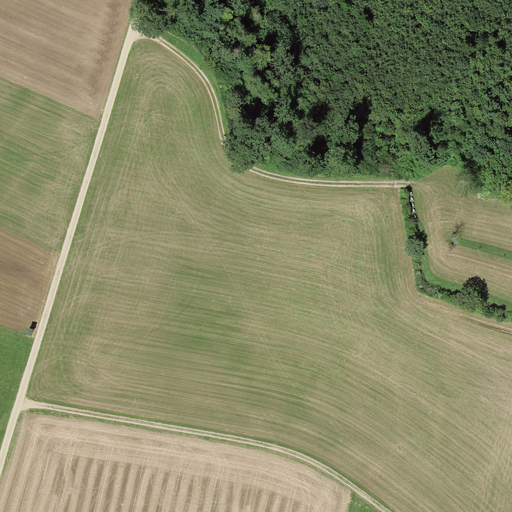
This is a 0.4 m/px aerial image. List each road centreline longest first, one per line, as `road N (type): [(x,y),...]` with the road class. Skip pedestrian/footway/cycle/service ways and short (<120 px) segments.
road 1 (track): [(139,0),(0,462)]
road 2 (track): [(385,511),(297,455),(17,403)]
road 3 (track): [(409,183),(295,182),(231,160),(201,76),(131,27)]
